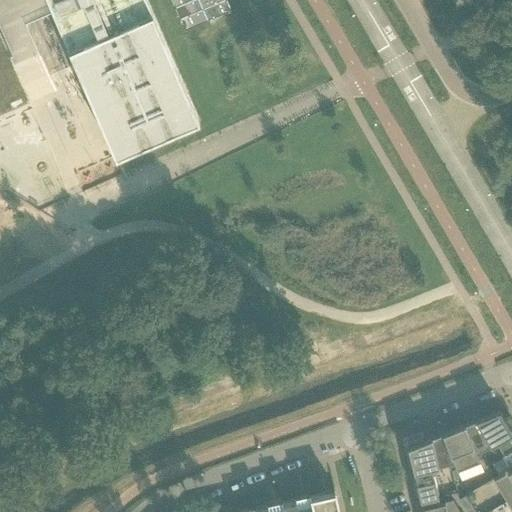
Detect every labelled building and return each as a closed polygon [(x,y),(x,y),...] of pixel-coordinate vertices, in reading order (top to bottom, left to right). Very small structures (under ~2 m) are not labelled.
[(0,0),(0,115),(40,98),(56,91),(26,22),(36,18),(52,11),(82,81),(115,157),(198,121),(146,0),(0,0)] [(172,0),(184,27),(229,7),(226,0),(172,0)] [(511,431),(499,409),(472,420),(474,423),(487,445),(495,440),(511,467),(511,466),(511,431)] [(441,432),(433,435),(434,440),(440,465),(453,462),(456,469),(479,460),(476,452),(487,445),(474,423),(472,420),(464,423),(441,432)] [(433,435),(407,446),(420,501),(438,497),(431,467),(440,465),(434,440),(433,435)] [(493,478),(506,501),(511,497),(511,466),(511,467),(493,478)] [(325,493),(310,497),(313,511),(339,511),(335,495),(334,492),(334,491),(333,491),(326,493),(325,493)] [(465,495),(458,499),(465,510),(472,506),(465,495)] [(313,511),(310,497),(282,503),(284,511),(313,511)] [(421,507),(422,511),(459,511),(452,500),(421,507)] [(284,511),(282,503),(254,510),(254,511),(284,511)]
